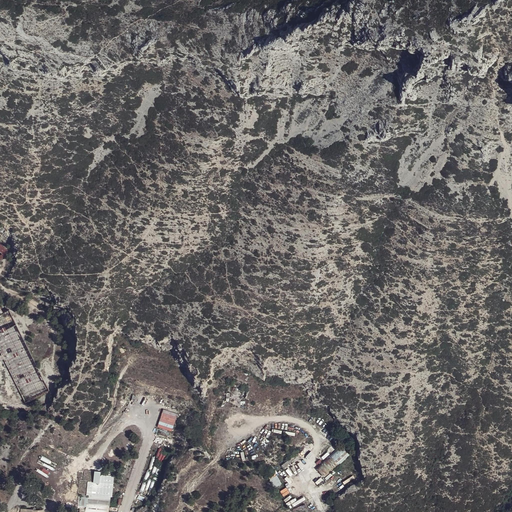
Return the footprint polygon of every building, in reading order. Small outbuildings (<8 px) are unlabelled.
[(0,261),(9,251),(0,243),(0,261)] [(8,301),(6,305),(25,316),(28,311),(8,301)] [(0,348),(26,401),(50,389),(9,309),(2,312),(0,313),(0,348)] [(171,432),(178,414),(163,409),(157,427),(171,432)] [(317,466),(326,476),(350,455),(340,445),(317,466)] [(112,497),(114,476),(100,475),(101,470),(95,469),(93,480),(89,480),(87,492),(80,493),(78,507),(80,507),(78,511),(109,511),(111,496),(112,497)] [(277,474),(270,477),(274,486),(281,482),(277,474)]
